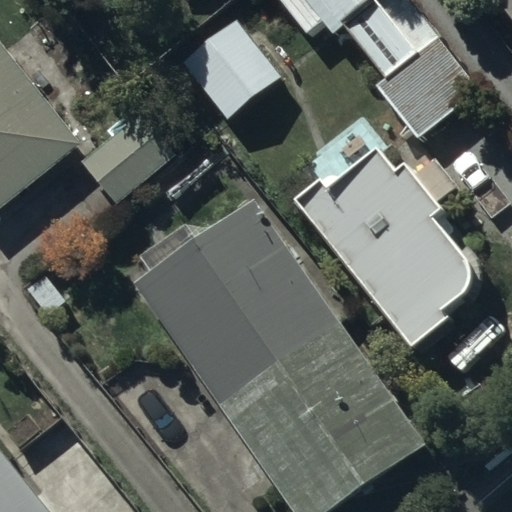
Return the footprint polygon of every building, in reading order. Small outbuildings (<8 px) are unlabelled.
[(280,0),(312,39),(328,25),(339,39),(350,31),(391,82),(381,90),(423,143),(485,93),(409,0),(280,0)] [(242,26),(189,67),(232,123),(285,82),(242,26)] [(0,39),(0,218),(88,150),(0,39)] [(183,159),(148,116),(87,165),(122,209),(183,159)] [(328,184),(302,206),(425,359),(461,329),(451,318),(474,300),(475,299),(475,298),(476,296),(477,295),(478,294),(478,293),(479,292),(479,290),(479,289),(480,288),(480,286),(480,285),(480,284),(480,282),(480,281),(480,280),(480,278),(480,277),(480,276),(479,274),(479,273),(479,272),(478,270),(478,269),(477,268),(476,267),(476,266),(475,264),(474,263),(473,262),(472,261),(472,260),(470,259),(469,258),(468,258),(442,225),(451,217),(413,171),(404,178),(384,154),(336,194),(328,184)] [(154,277),(141,286),(298,511),(339,511),(432,448),(261,201),(204,241),(190,221),(139,256),(154,277)] [(0,511),(51,511),(0,448),(0,511)]
